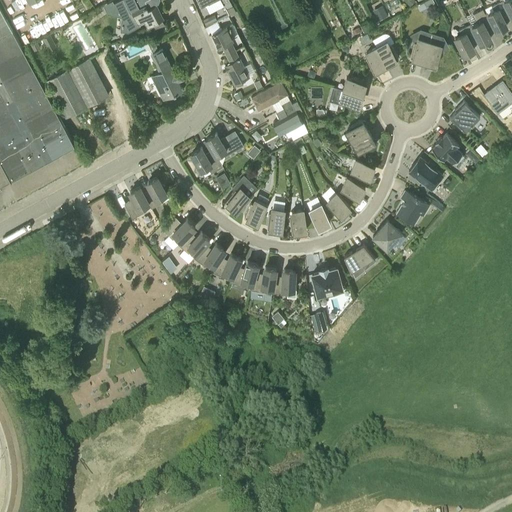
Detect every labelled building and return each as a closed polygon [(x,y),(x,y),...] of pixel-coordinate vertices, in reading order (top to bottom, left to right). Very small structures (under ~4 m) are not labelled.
[(117,0),(114,2),(122,17),(121,30),(129,31),(141,25),(139,21),(145,18),(148,25),(154,22),(157,28),(165,23),(155,4),(159,2),(159,0),(117,0)] [(488,12),(488,13),(494,24),(493,24),(497,30),(507,25),(503,17),(505,16),(506,15),(505,13),(509,11),(504,0),(503,0),(502,0),(492,5),(494,9),(488,12)] [(509,11),(511,16),(511,0),(503,0),(504,0),(509,11)] [(388,15),(382,4),(372,9),(378,20),(388,15)] [(0,184),(75,144),(75,143),(75,144),(0,5),(0,184)] [(472,26),(477,35),(476,35),(480,43),(491,37),(487,30),(489,29),(490,28),(489,26),(493,24),(494,24),(488,13),(488,12),(487,12),(476,17),(478,22),(472,25),(472,26)] [(219,47),(222,45),(231,40),(233,40),(226,26),(227,25),(232,22),(229,15),(217,21),(221,28),(212,33),(219,47)] [(361,25),(364,32),(371,28),(368,22),(361,25)] [(461,33),(455,36),(464,54),(474,49),(471,41),(473,40),(473,39),(472,37),(476,35),(477,35),(472,26),(472,25),(471,23),(459,28),(461,33)] [(43,37),(49,49),(57,45),(51,33),(43,37)] [(362,36),(365,43),(370,41),(372,47),(378,44),(375,39),(372,40),(369,33),(362,36)] [(410,55),(424,59),(429,41),(417,37),(416,41),(414,41),(410,55)] [(376,45),(386,63),(398,56),(391,43),(390,44),(388,39),(376,45)] [(31,43),(34,50),(40,47),(37,40),(31,43)] [(235,83),(250,75),(240,56),(239,56),(238,53),(231,40),(222,45),(229,58),(230,61),(225,64),(235,83)] [(429,41),(424,59),(438,63),(442,49),(439,48),(441,44),(429,41)] [(349,52),(350,47),(348,44),(341,47),(345,54),(349,52)] [(367,56),(366,57),(373,70),(386,63),(376,45),(365,51),(367,56)] [(160,71),(151,75),(164,99),(183,89),(178,80),(183,77),(179,69),(174,72),(162,48),(151,53),(160,71)] [(89,57),(46,80),(66,116),(108,93),(89,57)] [(315,74),(313,70),(309,69),(307,76),(314,78),(315,74)] [(342,88),(362,93),(366,80),(352,76),(351,77),(346,75),(342,88)] [(483,92),(498,111),(511,100),(511,90),(502,78),(483,92)] [(284,79),(254,94),(261,107),(291,91),(284,79)] [(344,102),(344,103),(358,107),(362,93),(342,88),(333,85),(329,99),(340,102),(340,100),(344,102)] [(244,96),(240,89),(234,93),(237,99),(244,96)] [(284,107),(292,102),(288,94),(279,99),(284,107)] [(456,110),(449,117),(464,131),(480,115),(464,99),(455,108),(456,110)] [(298,112),(302,110),(303,109),(297,100),(294,102),(292,102),(284,107),(276,111),(277,113),(280,118),(297,109),(298,112)] [(306,111),(280,125),(284,133),(310,119),(306,111)] [(351,141),(369,131),(361,118),(349,126),(350,127),(345,130),(351,141)] [(325,126),(324,119),(316,121),(318,127),(325,126)] [(304,132),(310,128),(307,122),(300,126),(304,132)] [(257,129),(251,133),(258,140),(263,136),(257,129)] [(362,149),(363,151),(376,143),(369,131),(351,141),(358,152),(362,149)] [(237,133),(230,137),(225,140),(224,138),(223,138),(221,139),(216,132),(206,138),(214,152),(215,152),(216,155),(217,155),(223,152),(225,155),(236,149),(244,145),(237,133)] [(444,158),(446,155),(453,162),(462,152),(456,146),(459,143),(447,132),(442,137),(441,135),(435,141),(437,142),(432,147),(444,158)] [(322,142),(317,137),(313,140),(317,146),(322,142)] [(254,157),(260,149),(254,145),(248,152),(254,157)] [(215,152),(214,152),(210,155),(209,153),(208,153),(206,154),(202,147),(191,153),(196,161),(195,163),(198,164),(201,169),(207,166),(210,170),(222,164),(217,155),(216,155),(215,152)] [(466,153),(470,157),(474,153),(470,149),(466,153)] [(432,187),(436,181),(443,173),(420,155),(409,169),(432,187)] [(355,172),(355,173),(369,178),(373,166),(374,166),(374,165),(354,157),(350,170),(355,172)] [(231,183),(224,172),(216,177),(223,188),(231,183)] [(233,186),(235,188),(225,199),(235,208),(234,208),(235,209),(250,193),(246,189),(249,180),(243,175),(233,186)] [(152,207),(154,206),(163,201),(161,196),(167,193),(164,188),(165,185),(162,184),(158,176),(147,181),(151,189),(149,190),(149,191),(149,193),(145,195),(149,202),(149,203),(149,204),(150,203),(152,207)] [(345,190),(345,191),(358,198),(364,187),(365,186),(346,176),(341,187),(345,190)] [(145,195),(140,185),(129,191),(133,198),(132,199),(131,201),(132,202),(127,205),(134,217),(146,210),(144,207),(149,204),(149,203),(149,202),(145,195)] [(424,214),(430,204),(405,189),(401,195),(404,198),(396,211),(415,222),(421,212),(424,214)] [(330,204),(329,205),(339,216),(349,207),(350,206),(335,191),(326,200),(330,204)] [(252,202),(251,201),(244,215),(256,220),(256,221),(257,222),(267,202),(255,196),(252,202)] [(443,205),(432,199),(430,202),(441,209),(443,205)] [(311,212),(310,213),(317,227),(328,221),(329,221),(330,221),(320,202),(309,208),(311,212)] [(271,211),(269,211),(267,226),(280,228),(280,229),(282,229),(284,207),(271,206),(271,211)] [(291,215),(289,216),(292,231),(305,228),(305,229),(306,229),(302,208),(290,210),(291,215)] [(187,233),(187,234),(188,234),(195,226),(187,217),(181,223),(179,222),(178,222),(177,223),(173,219),(163,229),(173,238),(176,235),(181,240),(187,233)] [(397,227),(401,223),(396,218),(392,222),(397,227)] [(387,249),(402,232),(387,219),(381,226),(381,227),(378,230),(373,235),(387,249)] [(197,253),(203,247),(210,238),(201,230),(196,237),(194,235),(192,235),(191,237),(188,234),(187,234),(187,233),(181,240),(179,243),(185,249),(180,253),(189,261),(194,256),(197,252),(197,253)] [(218,259),(219,259),(226,249),(216,242),(211,249),(209,248),(208,248),(207,249),(203,247),(197,253),(197,252),(194,256),(206,265),(209,261),(214,265),(214,264),(215,265),(218,259)] [(356,275),(374,261),(363,243),(344,255),(356,275)] [(236,269),(241,257),(231,252),(227,260),(225,259),(224,259),(223,261),(219,259),(218,259),(215,265),(214,264),(214,265),(211,270),(225,276),(227,273),(233,275),(236,269)] [(173,261),(169,255),(162,260),(166,266),(173,261)] [(255,276),(258,264),(247,261),(245,269),(242,268),(241,269),(240,271),(236,269),(233,275),(230,281),(245,285),(246,281),(252,283),(253,282),(255,276)] [(275,279),(276,268),(265,266),(263,274),(261,274),(260,275),(259,277),(255,276),(253,282),(252,283),(253,283),(251,288),(266,291),(266,289),(272,290),(272,289),(273,289),(274,279),(275,279)] [(317,295),(343,289),(337,266),(328,268),(328,267),(320,269),(321,270),(312,273),(314,280),(313,280),(317,295)] [(287,289),(294,290),(295,270),(283,269),(283,277),(281,277),(280,278),(279,280),(275,279),(274,279),(273,289),(272,289),(272,290),(273,290),(273,293),(287,293),(287,289)] [(212,297),(214,292),(207,289),(203,287),(200,292),(205,294),(212,297)] [(281,320),(284,318),(280,314),(278,310),(271,316),(278,323),(278,322),(281,320)] [(327,327),(323,311),(314,313),(319,330),(327,327)]
